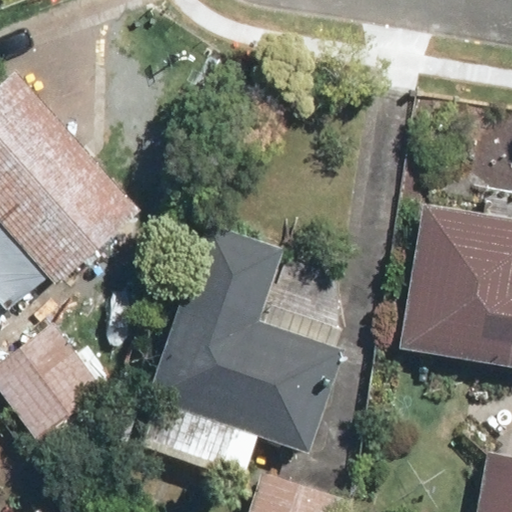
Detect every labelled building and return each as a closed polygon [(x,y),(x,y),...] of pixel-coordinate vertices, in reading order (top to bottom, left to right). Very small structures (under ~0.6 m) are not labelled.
[(0,222),(50,277),(122,212),(6,85),(0,90),(0,222)] [(511,230),(401,215),(383,339),(511,357),(511,230)] [(208,237),(188,290),(184,289),(146,401),(289,450),(327,338),(266,317),(285,266),(208,237)] [(0,368),(0,415),(18,440),(92,387),(52,331),(0,368)] [(511,511),(511,470),(491,467),(483,511),(511,511)] [(256,511),(335,511),(260,495),(256,511)]
